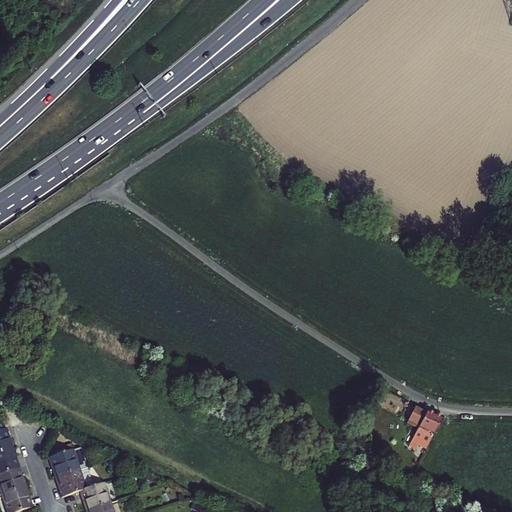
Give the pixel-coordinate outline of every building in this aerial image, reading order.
[(419,426),(426,413),(420,410),(413,422),(419,426)] [(443,418),(427,411),(426,413),(419,426),(408,446),(415,450),(419,442),(427,446),(434,436),(443,418)] [(0,453),(11,450),(7,440),(11,438),(8,430),(5,430),(4,424),(2,424),(0,417),(0,453)] [(0,475),(21,469),(18,461),(15,462),(11,450),(0,453),(0,475)] [(59,478),(80,472),(76,460),(78,459),(75,452),(50,460),(53,468),(55,467),(59,478)] [(5,497),(25,490),(21,478),(24,477),(21,469),(0,475),(0,485),(1,485),(5,497)] [(63,499),(81,493),(96,488),(90,469),(82,472),(80,472),(59,478),(63,490),(61,491),(63,499)] [(90,511),(110,506),(105,493),(109,492),(106,485),(96,488),(81,493),(83,501),(86,500),(90,511)] [(6,511),(24,511),(34,509),(31,502),(29,503),(25,490),(5,497),(9,509),(6,510),(6,511)]
